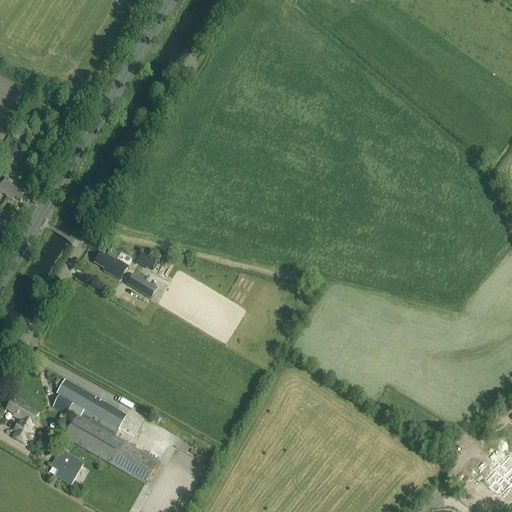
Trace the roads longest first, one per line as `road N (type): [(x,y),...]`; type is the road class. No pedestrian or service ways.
road 1 (unclassified): [(0,381),(225,0)]
road 2 (secondary): [(0,286),(171,0)]
